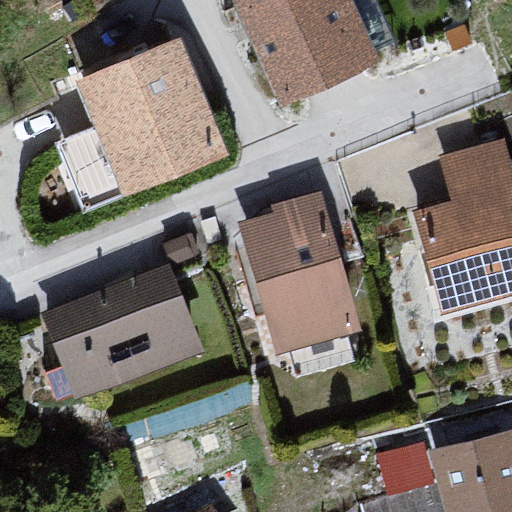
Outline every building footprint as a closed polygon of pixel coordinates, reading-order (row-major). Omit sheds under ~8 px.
[(352,0),(243,0),(233,4),(277,107),(382,72),(352,0)] [(182,44),(77,80),(129,199),(228,163),(182,44)] [(451,206),(411,211),(445,316),(511,300),(511,163),(507,147),(436,161),(451,206)] [(270,215),(234,222),(276,355),(367,335),(322,196),(271,207),(270,215)] [(38,311),(78,403),(210,352),(169,267),(38,311)] [(511,511),(511,433),(428,454),(447,511),(511,511)]
